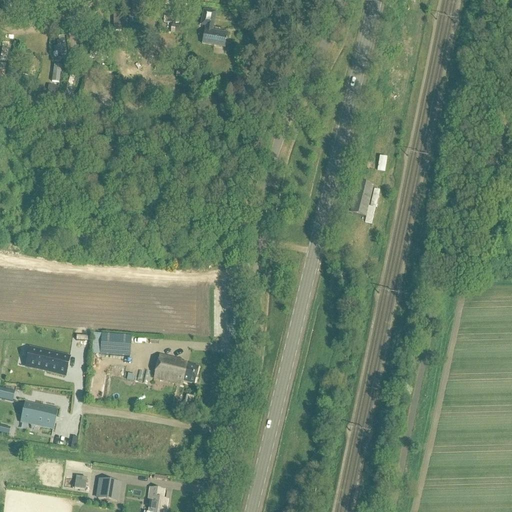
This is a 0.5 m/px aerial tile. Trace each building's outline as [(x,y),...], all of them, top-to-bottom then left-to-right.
[(126,13),(127,28),(139,27),(138,12),(126,13)] [(101,26),(108,24),(103,13),(97,15),(101,26)] [(225,50),(228,36),(212,33),(216,15),(204,13),(201,27),(205,28),(202,46),(225,50)] [(180,44),(181,37),(164,33),(162,40),(180,44)] [(60,42),(63,54),(70,52),(66,41),(60,42)] [(55,65),(54,83),(64,83),(64,66),(55,65)] [(75,94),(77,77),(72,76),(69,93),(75,94)] [(366,219),(374,188),(358,184),(350,215),(366,219)] [(102,337),(101,356),(130,358),(131,339),(102,337)] [(65,378),(69,358),(30,350),(28,361),(30,361),(28,370),(42,373),(43,371),(49,372),(49,374),(65,378)] [(195,386),(199,370),(181,365),(182,361),(160,356),(154,381),(182,387),(183,384),(195,386)] [(0,389),(0,400),(7,402),(9,392),(0,389)] [(58,415),(25,407),(21,426),(53,434),(58,415)] [(91,490),(93,478),(82,476),(80,488),(91,490)] [(118,486),(100,483),(97,501),(115,504),(118,486)] [(166,511),(168,502),(163,502),(165,492),(150,490),(148,502),(151,502),(149,511),(166,511)]
